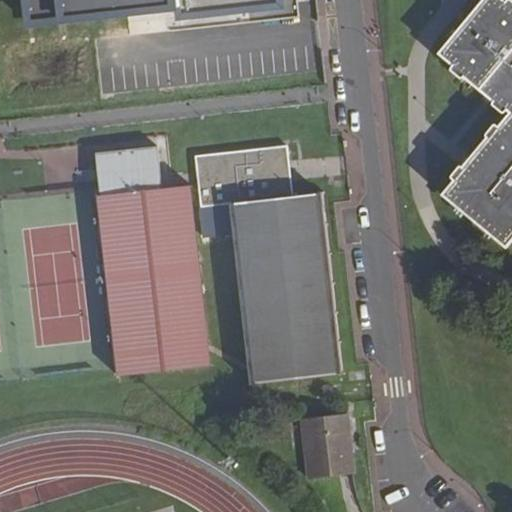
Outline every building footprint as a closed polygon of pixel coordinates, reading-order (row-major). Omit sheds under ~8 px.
[(166,0),(20,0),(23,27),(168,13),(166,0)] [(182,0),(186,29),(282,17),(280,0),(182,0)] [(501,0),(484,0),(440,53),(453,65),(450,70),(461,79),(464,77),(493,101),(492,104),(503,113),(507,110),(510,113),(511,114),(511,2),(509,0),(508,0),(505,3),(501,0)] [(511,114),(510,113),(499,128),(494,125),(485,136),(487,139),(463,169),(460,166),(451,178),(455,182),(444,196),(506,248),(511,240),(511,114)] [(228,204),(292,196),(287,147),(195,157),(201,207),(228,204)] [(100,197),(161,190),(156,148),(95,155),(100,197)] [(161,190),(100,197),(97,197),(117,376),(210,366),(190,187),(161,190)] [(292,196),(228,204),(249,385),(341,374),(321,192),(292,196)] [(347,414),(301,420),(308,481),(354,475),(347,414)]
